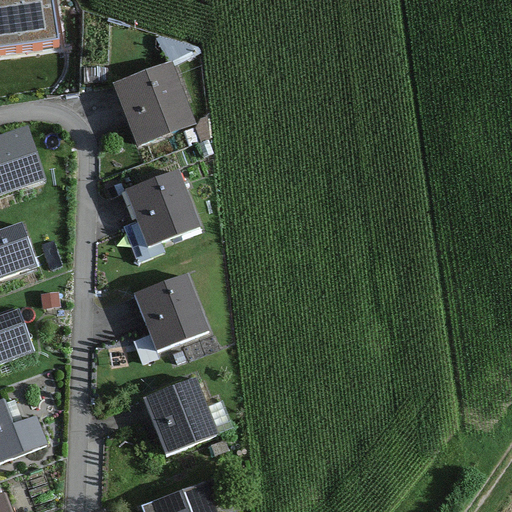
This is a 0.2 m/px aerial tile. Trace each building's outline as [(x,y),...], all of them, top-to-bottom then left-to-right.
[(52,0),(34,0),(0,5),(0,56),(60,47),(52,0)] [(170,61),(115,82),(139,145),(194,123),(170,61)] [(27,136),(0,144),(0,196),(42,183),(27,136)] [(181,177),(127,198),(148,252),(202,231),(181,177)] [(24,227),(0,235),(0,285),(39,272),(24,227)] [(187,282),(135,303),(157,358),(209,337),(187,282)] [(19,309),(0,316),(0,363),(35,350),(19,309)] [(197,385),(145,405),(167,461),(219,441),(197,385)] [(7,399),(0,402),(0,465),(50,446),(38,416),(17,425),(7,399)] [(220,511),(211,489),(150,511),(220,511)] [(13,511),(6,493),(0,495),(0,511),(13,511)]
